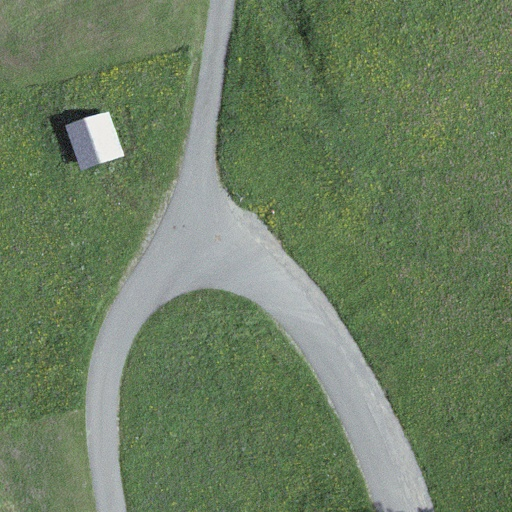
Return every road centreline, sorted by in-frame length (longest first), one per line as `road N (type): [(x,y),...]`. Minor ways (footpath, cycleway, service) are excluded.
road 1 (unclassified): [(407,511),(363,395),(315,323),(250,264),(197,260),(173,270),(125,342),(107,409),(123,511)]
road 2 (track): [(222,0),(197,260)]
